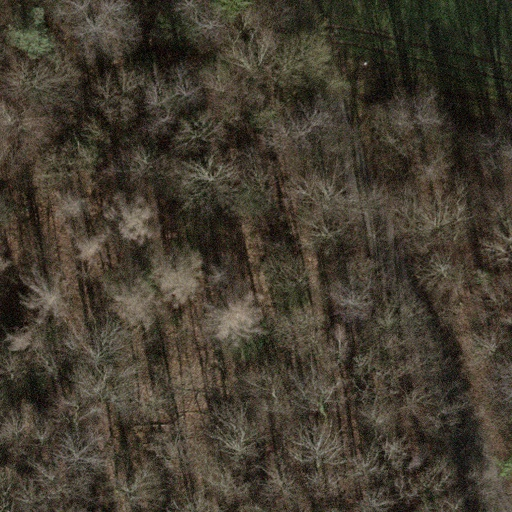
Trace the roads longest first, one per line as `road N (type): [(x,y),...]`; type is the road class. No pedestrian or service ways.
road 1 (track): [(291,0),(511,507)]
road 2 (track): [(511,101),(313,52)]
